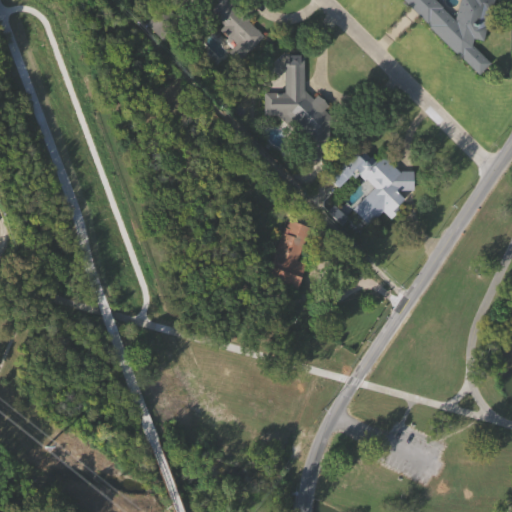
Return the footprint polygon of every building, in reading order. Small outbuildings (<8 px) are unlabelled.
[(229,0),(264,34),(250,48),(232,33),(228,38),(219,29),(222,25),(214,17),(215,14),(215,11),(211,12),(206,9),(204,5),(190,9),(187,0),(229,0)] [(396,0),(385,11),(479,106),(491,94),(473,75),(474,69),(485,71),(494,28),(475,24),(473,26),(462,24),(456,51),(416,12),(413,11),(403,1),(398,0),(396,0)] [(434,0),(454,21),(459,0),(492,0),(489,12),(487,12),(483,28),(485,29),(482,41),(472,38),(471,44),(490,64),(478,76),(403,0),(434,0)] [(180,23),(164,40),(146,22),(162,5),(180,23)] [(263,70),(215,11),(199,25),(224,57),(221,59),(236,76),(229,82),(237,91),(263,70)] [(303,57),(303,90),(312,98),(315,96),(326,106),(326,153),(317,153),(317,162),(301,162),(301,131),(289,115),(262,114),(262,92),(283,92),(284,60),(285,60),(285,56),(303,57)] [(285,122),(264,122),(264,152),(306,152),(306,171),(330,171),(330,144),(325,144),(325,127),(306,127),(306,85),(289,85),(289,94),(285,94),(285,122)] [(360,148),(369,157),(371,156),(376,161),(381,155),(398,172),(412,172),(412,190),(399,190),(397,193),(403,199),(392,210),(395,214),(390,219),(382,211),(367,225),(352,209),(374,187),(366,179),(363,181),(357,175),(352,179),(348,175),(335,188),(325,177),(339,162),(342,166),(360,148)] [(327,207),(338,218),(350,207),(361,207),(374,219),(353,239),(369,256),(383,241),(391,249),(399,241),(399,235),(402,233),(402,221),(414,221),(414,201),(397,201),(387,191),(374,191),(361,178),(347,193),(342,193),(327,207)] [(309,228),(296,261),(303,263),(293,290),(264,279),(264,278),(260,276),(265,262),(269,263),(283,227),(287,228),(290,220),(309,228)] [(329,241),(341,255),(347,250),(335,236),(329,241)] [(298,293),(308,259),(285,252),(269,309),(301,318),(307,296),(298,293)]
